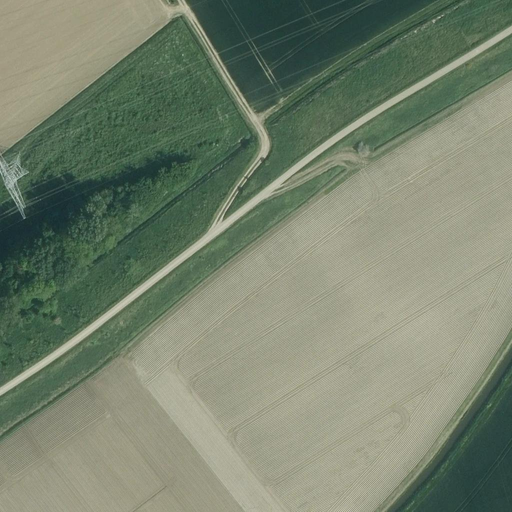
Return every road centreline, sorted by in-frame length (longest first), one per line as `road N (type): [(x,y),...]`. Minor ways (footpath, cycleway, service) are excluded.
road 1 (unclassified): [(0,391),(323,147),(511,24)]
road 2 (track): [(212,233),(264,143),(182,5)]
